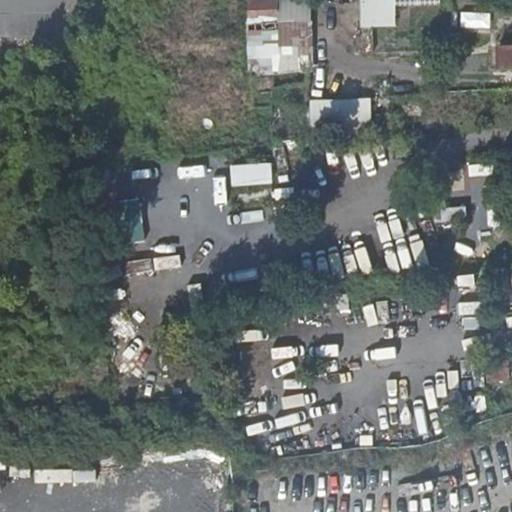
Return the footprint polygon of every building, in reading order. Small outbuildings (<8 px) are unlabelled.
[(269,1),(270,10),(302,9),(301,0),(284,0),(271,1),(269,1)] [(360,0),(361,27),(372,27),(373,48),(441,47),(440,0),(360,0)] [(269,1),(247,1),(247,3),(248,24),(259,24),(270,24),(270,10),(269,1)] [(248,26),(248,28),(250,62),(260,61),(259,24),(248,24),(248,26)] [(511,69),(511,50),(495,51),(496,70),(511,69)] [(372,131),(372,98),(311,99),(311,132),(372,131)] [(296,162),(295,150),(277,152),(277,164),(296,162)] [(504,187),(502,161),(460,163),(461,189),(504,187)] [(237,167),(229,167),(234,208),(273,204),(270,164),(257,165),(237,167)] [(437,205),(435,220),(465,223),(467,208),(437,205)]
